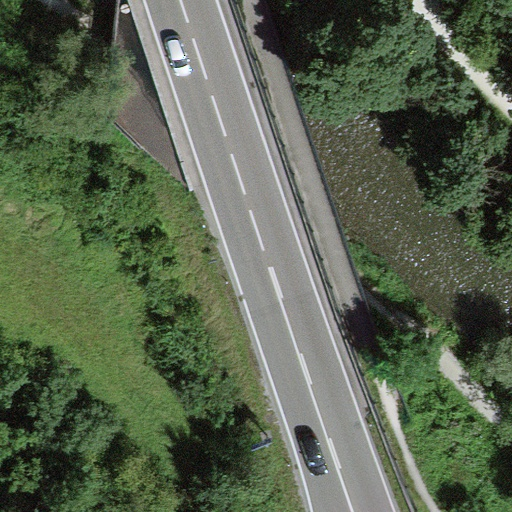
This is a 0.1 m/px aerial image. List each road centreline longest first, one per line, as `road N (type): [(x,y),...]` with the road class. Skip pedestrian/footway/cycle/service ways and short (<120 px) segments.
road 1 (track): [(41,0),(104,35),(511,439)]
road 2 (track): [(442,511),(397,418),(249,0)]
road 3 (primary): [(183,0),(350,511)]
road 4 (track): [(395,0),(421,11),(511,102)]
